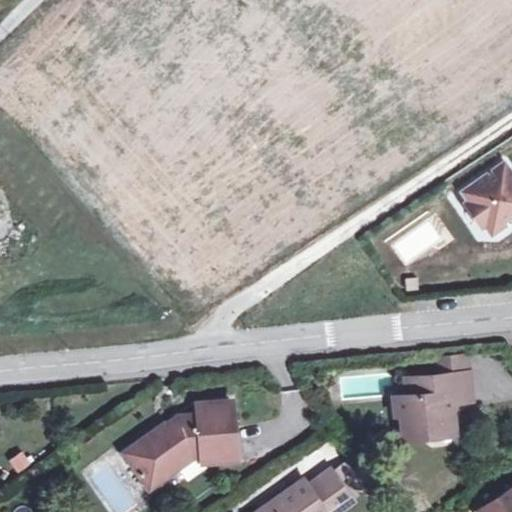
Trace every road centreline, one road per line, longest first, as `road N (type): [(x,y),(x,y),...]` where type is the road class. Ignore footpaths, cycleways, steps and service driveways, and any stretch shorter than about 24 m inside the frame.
road 1 (residential): [(511,317),(0,373)]
road 2 (unknown): [(190,511),(305,436)]
